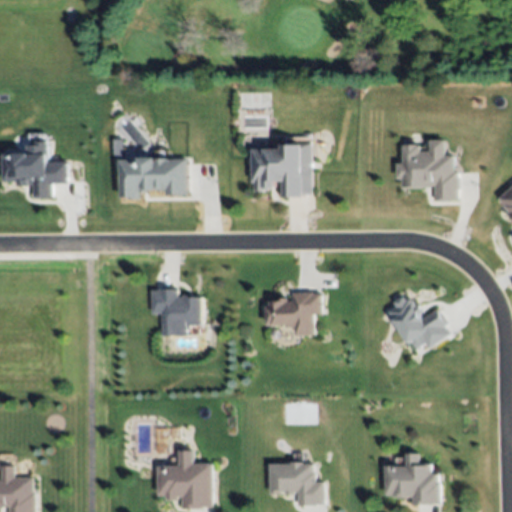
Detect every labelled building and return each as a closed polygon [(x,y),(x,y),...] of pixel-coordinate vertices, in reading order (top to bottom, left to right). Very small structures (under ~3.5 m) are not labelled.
[(316,139),(317,194),(306,194),(306,196),(289,197),(288,182),(282,182),(282,188),(273,188),(273,190),(260,190),(258,149),(287,148),(287,140),(316,139)] [(460,200),(459,171),(455,171),(455,156),(446,156),(446,141),(431,141),(431,152),(422,152),(422,146),(405,146),(405,164),(399,164),(399,180),(404,180),(404,189),(437,188),(437,200),(460,200)] [(4,183),(19,183),(19,186),(35,186),(35,199),(55,199),(55,184),(70,185),(70,164),(50,163),(51,144),(29,144),(29,155),(4,154),(4,183)] [(192,159),(192,195),(168,195),(168,190),(142,190),(142,198),(123,198),(123,159),(192,159)] [(511,188),(499,200),(511,215),(511,188)] [(165,337),(191,336),(191,327),(205,327),(205,296),(181,297),(181,290),(155,290),(155,315),(165,315),(165,337)] [(326,294),(297,294),(297,301),(271,301),(271,327),(299,327),(299,336),(318,336),(318,315),(326,315),(326,294)] [(416,352),(429,344),(432,349),(455,335),(441,311),(426,320),(411,295),(397,303),(400,308),(393,312),(416,352)] [(161,467),(161,496),(169,496),(169,500),(185,500),(185,509),(215,509),(215,464),(195,465),(195,452),(182,452),(182,467),(161,467)] [(442,505),(442,474),(433,474),(433,464),(422,464),(422,454),(409,454),(409,467),(388,467),(388,498),(415,497),(415,505),(442,505)] [(328,506),(328,483),(318,483),(318,464),(273,464),(272,494),(300,494),(300,506),(328,506)] [(36,511),(37,478),(17,479),(17,467),(3,467),(4,483),(0,482),(0,508),(11,509),(11,511),(36,511)]
